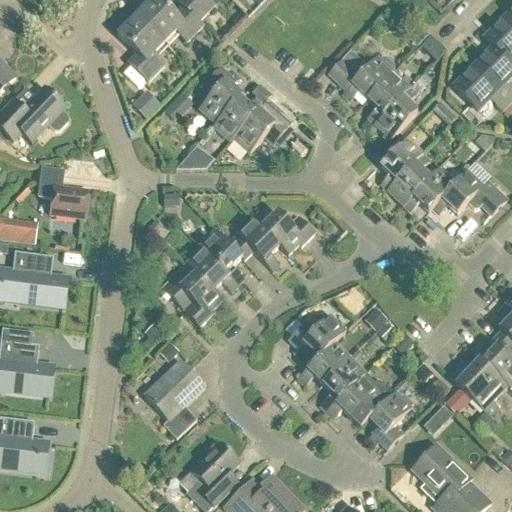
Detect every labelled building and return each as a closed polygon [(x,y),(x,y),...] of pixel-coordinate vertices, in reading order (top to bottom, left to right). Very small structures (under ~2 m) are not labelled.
[(184,0),(177,8),(181,12),(202,32),(198,27),(213,12),(203,2),(204,0),(184,0)] [(173,21),(153,2),(135,21),(164,49),(175,38),(186,48),(202,32),(181,12),(173,21)] [(511,12),(502,23),(511,33),(511,12)] [(135,21),(116,40),(136,59),(127,68),(147,88),(163,71),(153,61),(164,49),(135,21)] [(511,33),(502,23),(482,44),(490,52),(491,50),(509,67),(511,63),(511,33)] [(420,31),(409,41),(419,50),(430,40),(420,31)] [(436,66),(446,55),(430,40),(421,50),(421,51),(420,52),(436,66)] [(491,50),(490,52),(471,71),(510,110),(511,107),(511,93),(510,93),(505,88),(511,80),(511,70),(509,67),(491,50)] [(376,63),(367,72),(350,56),(327,80),(344,96),(341,100),(349,107),(357,98),(366,106),(393,79),(391,77),(394,75),(394,71),(392,69),(387,64),(384,62),(381,63),(379,66),(376,63)] [(0,98),(15,83),(0,68),(0,98)] [(510,110),(471,71),(451,91),(477,116),(489,104),(494,109),(493,109),(502,118),(510,110)] [(212,132),(240,101),(231,93),(240,84),(232,77),(228,80),(220,72),(204,90),(213,98),(198,115),(214,129),(211,132),(212,132)] [(393,79),(366,106),(375,115),(366,124),(373,131),(409,94),(405,90),(393,79)] [(409,94),(373,131),(383,140),(381,142),(387,148),(416,119),(406,109),(426,89),(419,83),(418,84),(409,94)] [(240,101),(212,132),(229,148),(231,145),(257,117),(258,117),(261,113),(260,113),(271,102),(258,91),(251,100),(255,103),(247,112),(238,105),(241,102),(240,101)] [(64,113),(43,94),(22,116),(11,106),(0,117),(0,136),(11,147),(19,139),(29,149),(47,130),(54,136),(58,136),(66,127),(66,123),(60,117),(64,113)] [(145,96),(131,111),(145,124),(159,109),(145,96)] [(181,98),(167,112),(164,115),(176,127),(193,109),(181,98)] [(456,123),(440,107),(432,115),(448,131),(456,123)] [(265,123),(258,117),(257,117),(231,145),(248,160),(263,142),(272,150),(288,133),(279,125),(282,122),(273,115),(265,123)] [(468,135),(457,124),(449,132),(460,143),(468,135)] [(482,140),(475,148),(485,157),(498,144),(482,140)] [(386,196),(422,160),(405,144),(379,172),(388,181),(379,190),(386,196)] [(148,165),(158,157),(150,146),(139,154),(148,165)] [(429,166),(422,160),(386,196),(402,212),(437,174),(436,174),(428,183),(420,176),(429,166)] [(84,225),(87,197),(60,194),(63,175),(40,173),(36,202),(51,204),(48,221),(84,225)] [(437,174),(402,212),(409,219),(418,209),(427,218),(453,190),(452,189),(437,174)] [(453,190),(427,218),(431,214),(437,219),(445,211),(455,220),(466,209),(472,215),(475,215),(478,212),(489,222),(506,205),(486,186),(481,192),(465,177),(452,189),(453,190)] [(179,211),(178,199),(163,199),(163,211),(179,211)] [(258,218),(251,225),(278,252),(278,253),(287,262),(297,251),(299,253),(314,239),(297,222),(289,231),(277,218),(267,227),(258,218)] [(278,252),(251,225),(227,249),(241,263),(240,264),(242,266),(252,257),(271,277),(279,270),(270,261),(278,253),(278,252)] [(155,226),(148,234),(154,239),(161,231),(155,226)] [(241,263),(227,249),(214,236),(197,252),(200,255),(236,291),(243,285),(231,273),(240,264),(241,263)] [(236,291),(200,255),(185,270),(212,297),(213,297),(221,289),(230,298),(236,291)] [(0,301),(0,303),(62,310),(65,284),(50,282),(52,261),(14,257),(12,278),(3,277),(0,301)] [(212,297),(185,270),(178,276),(183,281),(174,289),(170,284),(160,294),(198,333),(213,318),(211,316),(222,306),(213,297),(212,297)] [(127,286),(135,293),(147,282),(139,274),(127,286)] [(511,299),(511,301),(503,311),(511,319),(511,297),(511,298),(511,299)] [(511,319),(503,311),(497,317),(506,327),(497,336),(498,338),(511,350),(511,319)] [(374,336),(387,324),(376,312),(363,324),(374,336)] [(333,348),(333,349),(344,338),(328,322),(312,338),(303,329),(287,346),(295,354),(292,358),(299,365),(308,356),(316,364),(317,365),(333,348)] [(154,327),(143,338),(154,349),(165,337),(154,327)] [(385,331),(377,339),(383,344),(391,336),(385,331)] [(511,350),(498,338),(490,346),(487,343),(480,350),(489,359),(481,367),(478,364),(478,365),(505,392),(508,394),(511,390),(511,350)] [(402,360),(413,348),(404,339),(392,351),(402,360)] [(0,394),(49,400),(52,373),(36,371),(39,350),(0,346),(0,345),(0,394)] [(317,365),(316,364),(296,384),(304,391),(313,382),(322,392),(349,364),(333,349),(333,348),(317,365)] [(178,358),(170,350),(160,360),(168,369),(178,358)] [(349,364),(322,392),(330,400),(318,411),(326,419),(364,379),(349,364)] [(505,392),(478,365),(469,375),(459,366),(452,373),(456,376),(448,384),(454,390),(453,391),(458,395),(444,409),(455,420),(469,406),(487,422),(497,411),(492,406),(505,392)] [(423,366),(413,376),(423,386),(433,376),(423,366)] [(204,392),(180,367),(143,403),(166,427),(162,432),(175,446),(196,426),(183,412),(204,392)] [(373,389),(364,379),(326,419),(332,425),(341,416),(359,433),(393,398),(395,397),(405,386),(402,384),(391,396),(382,388),(375,386),(373,389)] [(448,394),(438,384),(429,393),(439,404),(448,394)] [(395,397),(393,398),(359,433),(359,434),(367,426),(375,434),(366,443),(374,451),(377,447),(386,456),(402,439),(394,430),(411,413),(410,412),(413,409),(404,400),(401,403),(395,397)] [(452,420),(445,413),(442,411),(433,420),(442,429),(452,420)] [(31,447),(34,427),(0,422),(0,471),(36,476),(39,448),(31,447)] [(340,459),(362,455),(358,435),(336,438),(340,459)] [(190,478),(199,486),(192,493),(196,496),(189,503),(198,511),(212,511),(231,493),(223,484),(238,469),(218,449),(190,478)] [(435,451),(410,476),(423,489),(418,494),(434,510),(432,511),(486,511),(489,510),(468,489),(470,486),(435,451)] [(511,458),(508,455),(500,463),(510,472),(511,469),(511,458)] [(253,484),(247,490),(223,511),(299,511),(271,482),(260,492),(253,484)]
